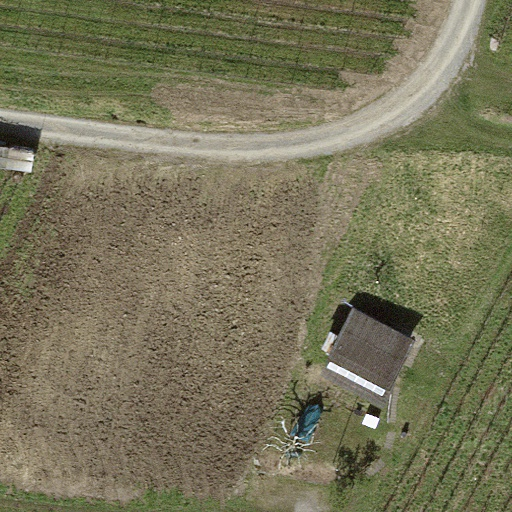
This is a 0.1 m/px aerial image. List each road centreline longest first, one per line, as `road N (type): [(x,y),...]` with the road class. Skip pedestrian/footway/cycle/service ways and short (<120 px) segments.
road 1 (track): [(0,121),(272,147),(337,138),(411,111)]
road 2 (track): [(411,111),(458,43),(469,0)]
